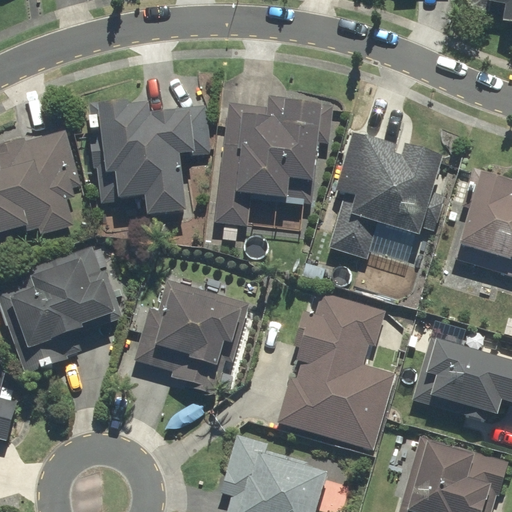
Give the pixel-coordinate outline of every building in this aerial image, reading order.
[(511,0),(474,0),(472,16),(511,22),(511,0)] [(272,106),(231,102),(218,224),(253,228),(256,198),(293,202),(296,176),(321,179),(324,144),(332,145),(337,103),(273,96),(272,106)] [(134,100),(93,105),(104,203),(150,198),(153,218),(193,213),(186,154),(216,151),(210,106),(156,112),(155,102),(135,104),(134,100)] [(0,239),(41,229),(43,235),(76,226),(69,198),(77,196),(76,191),(82,189),(67,130),(0,146),(0,239)] [(437,191),(448,154),(410,143),(406,156),(398,154),(401,143),(357,131),(340,192),(347,194),(332,247),(370,258),(380,222),(425,234),(426,229),(441,233),(452,195),(437,191)] [(511,180),(475,170),(465,205),(471,207),(457,257),(511,272),(511,180)] [(27,284),(0,293),(28,373),(73,357),(67,340),(126,320),(100,246),(23,273),(27,284)] [(330,265),(305,260),(301,279),(326,285),(330,265)] [(252,303),(168,279),(160,311),(151,308),(136,363),(174,373),(172,380),(226,396),(252,303)] [(299,360),(281,422),(376,450),(399,373),(366,363),(372,346),(379,348),(389,312),(323,293),(317,314),(308,312),(294,359),(299,360)] [(511,316),(509,316),(503,336),(511,338),(511,316)] [(511,359),(432,337),(414,400),(501,424),(506,406),(511,407),(511,359)] [(6,374),(0,372),(0,440),(12,442),(22,401),(1,396),(6,374)] [(319,511),(331,471),(311,466),(312,461),(270,449),(271,443),(239,434),(223,493),(234,496),(229,511),(319,511)] [(497,511),(511,461),(421,436),(399,511),(497,511)]
